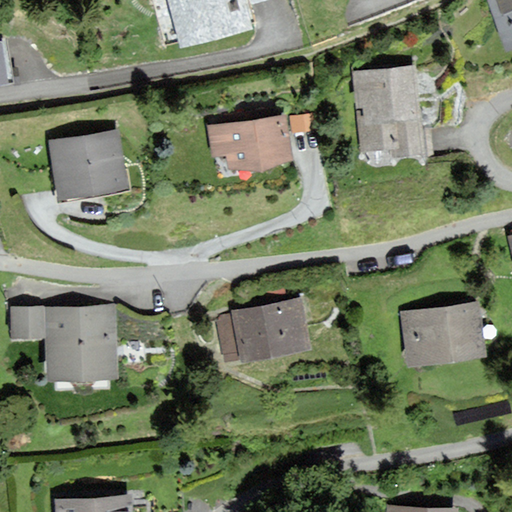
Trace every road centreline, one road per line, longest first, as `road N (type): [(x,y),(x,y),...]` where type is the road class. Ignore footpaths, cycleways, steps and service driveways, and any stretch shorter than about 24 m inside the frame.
road 1 (residential): [(0,263),(110,275),(267,264),(388,248),(511,216)]
road 2 (residential): [(278,14),(275,39),(260,49),(0,95)]
road 3 (residential): [(511,435),(304,476),(230,511)]
road 4 (residential): [(511,104),(475,122),(472,140),(478,160),(511,182)]
